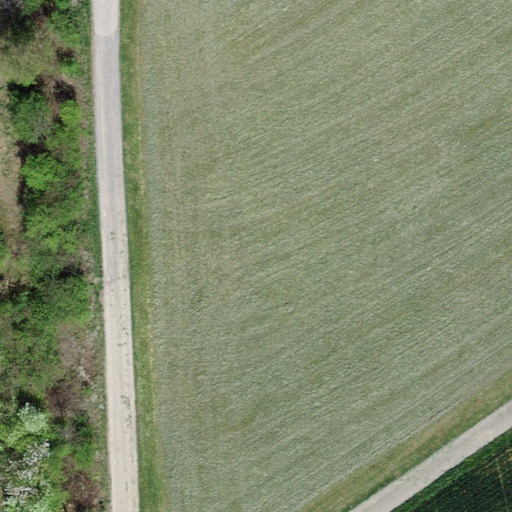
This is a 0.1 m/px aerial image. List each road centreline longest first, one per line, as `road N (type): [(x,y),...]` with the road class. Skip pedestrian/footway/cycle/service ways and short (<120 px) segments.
road 1 (unclassified): [(106,0),(124,511)]
road 2 (track): [(511,417),(373,511)]
